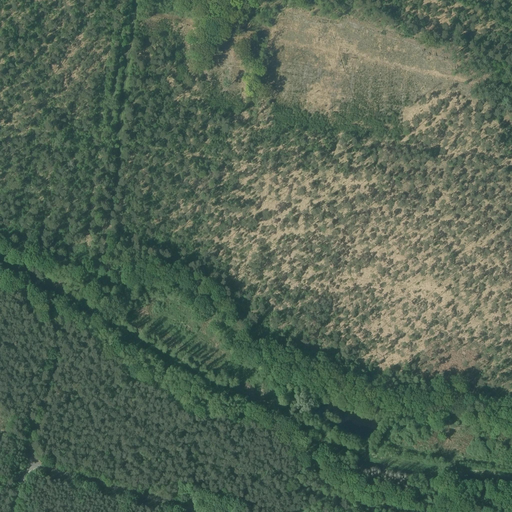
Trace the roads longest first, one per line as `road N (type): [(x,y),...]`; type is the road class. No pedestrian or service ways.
road 1 (track): [(301,425),(0,253)]
road 2 (unclassified): [(195,511),(28,462),(14,511)]
